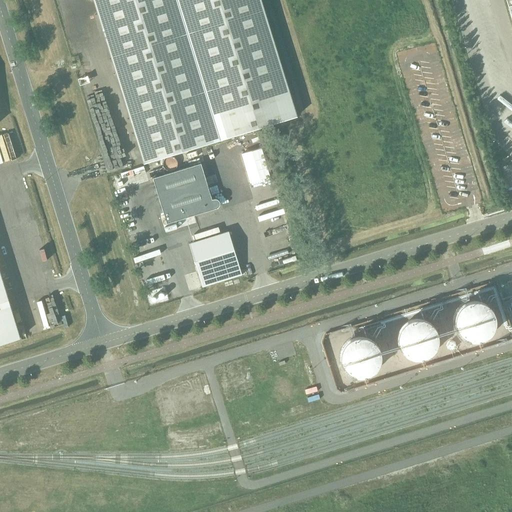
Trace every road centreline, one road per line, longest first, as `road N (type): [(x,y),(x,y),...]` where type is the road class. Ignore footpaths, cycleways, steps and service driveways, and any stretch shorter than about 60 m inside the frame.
road 1 (unclassified): [(101,343),(511,217)]
road 2 (unclassified): [(101,343),(0,7)]
